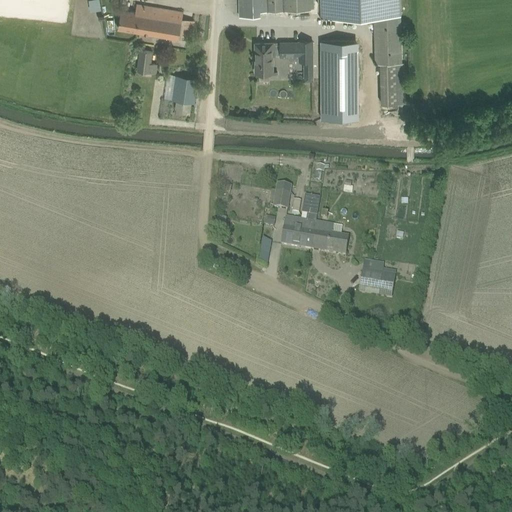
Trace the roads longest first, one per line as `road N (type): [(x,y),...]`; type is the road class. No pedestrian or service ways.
road 1 (track): [(0,345),(386,500),(425,492),(511,438)]
road 2 (track): [(511,402),(229,264),(204,229),(208,149)]
road 3 (unclassified): [(208,149),(217,0)]
